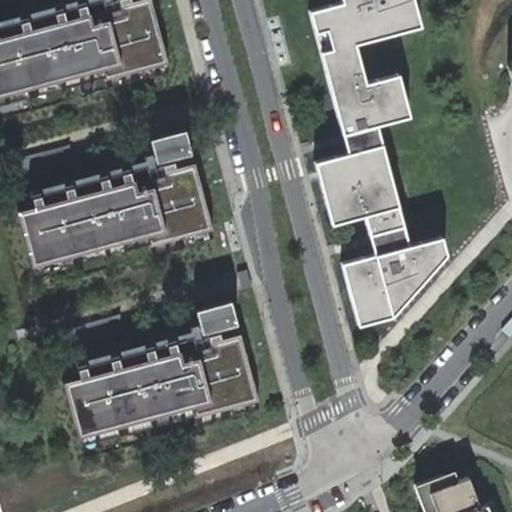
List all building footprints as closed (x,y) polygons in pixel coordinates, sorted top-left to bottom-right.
[(165,57),(149,0),(116,0),(117,4),(102,8),(101,8),(103,16),(89,19),(86,8),(85,9),(82,0),(72,3),(75,12),(28,24),(25,15),(15,18),(18,27),(0,31),(0,90),(97,64),(99,71),(100,75),(165,57)] [(319,7),(331,49),(354,43),(386,34),(383,23),(394,20),(397,31),(419,25),(412,0),(340,0),(341,1),(319,7)] [(319,7),(308,10),(319,52),(331,49),(319,7)] [(394,20),(383,23),(386,34),(397,31),(394,20)] [(331,49),(319,52),(324,71),(359,61),(354,43),(331,49)] [(359,61),(324,71),(346,152),(313,161),(330,223),(363,214),(365,225),(377,222),(379,230),(368,233),(373,253),(340,262),(351,304),(368,299),(373,320),(390,315),(391,314),(386,297),(398,294),(404,299),(445,253),(441,235),(408,244),(383,152),(372,155),(369,147),(381,144),(376,124),(408,115),(397,73),(364,81),(359,61)] [(201,96),(191,99),(196,117),(206,114),(201,96)] [(81,158),(76,139),(2,159),(7,178),(81,158)] [(381,144),(369,147),(372,155),(383,152),(381,144)] [(26,188),(28,195),(38,192),(60,186),(70,184),(95,177),(105,174),(144,164),(147,176),(162,172),(160,162),(159,159),(153,160),(152,154),(26,188)] [(210,226),(193,160),(174,165),(172,159),(160,162),(162,172),(147,176),(146,176),(148,184),(134,188),(131,177),(107,183),(105,174),(95,177),(98,186),(73,192),(70,184),(60,186),(63,195),(40,201),(38,192),(28,195),(30,204),(14,208),(28,263),(142,233),(144,239),(145,243),(210,226)] [(377,222),(365,225),(368,233),(379,230),(377,222)] [(247,267),(236,269),(241,287),(252,284),(247,267)] [(398,294),(386,297),(391,314),(404,299),(398,294)] [(368,299),(351,304),(357,324),(373,320),(368,299)] [(127,329),(122,310),(48,330),(53,349),(127,329)] [(197,325),(72,358),(74,366),(84,363),(106,357),(116,354),(163,342),(173,339),(189,335),(193,347),(208,343),(205,333),(205,329),(199,331),(197,325)] [(256,396),(238,331),(219,336),(217,330),(205,333),(208,343),(193,347),(192,347),(194,355),(180,358),(177,347),(175,348),(173,339),(163,342),(165,350),(118,363),(116,354),(106,357),(108,366),(86,372),(84,363),(74,366),(76,374),(59,379),(74,434),(188,403),(190,410),(191,414),(256,396)] [(464,478),(425,494),(432,511),(494,511),(490,501),(476,507),(464,478)] [(432,511),(425,494),(414,498),(420,511),(432,511)]
